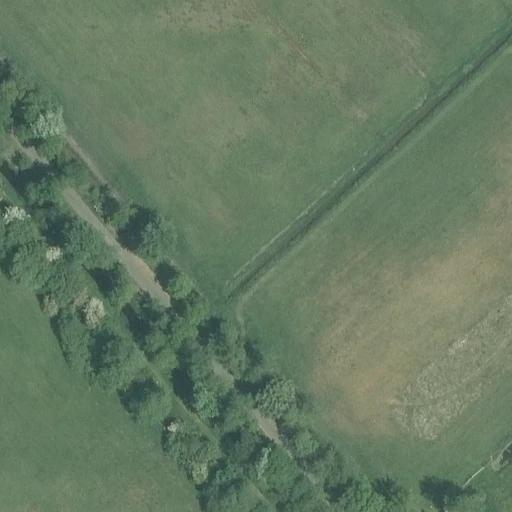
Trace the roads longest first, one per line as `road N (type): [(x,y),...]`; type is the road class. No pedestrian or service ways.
road 1 (track): [(179,401),(248,338),(258,298),(511,61)]
road 2 (track): [(0,191),(269,511)]
